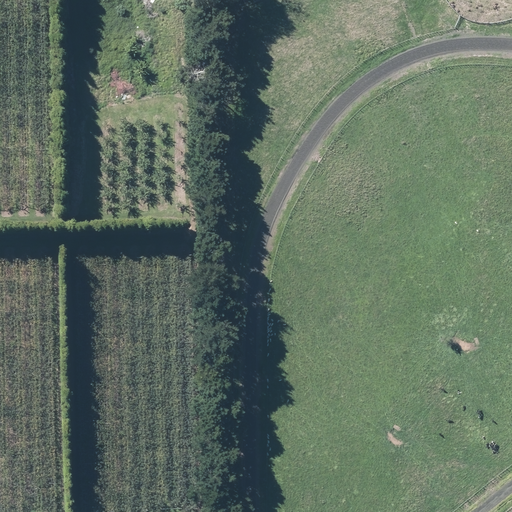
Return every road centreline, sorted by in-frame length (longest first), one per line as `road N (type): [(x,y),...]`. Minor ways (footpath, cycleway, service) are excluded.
road 1 (track): [(511,53),(468,52),(404,71),(359,100),(292,165),(264,227),(259,266)]
road 2 (track): [(259,266),(260,511)]
